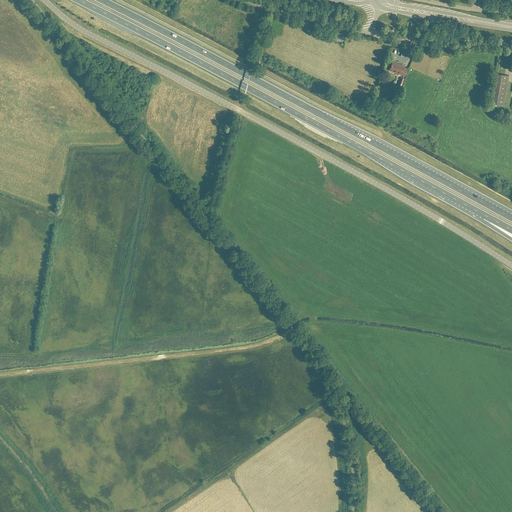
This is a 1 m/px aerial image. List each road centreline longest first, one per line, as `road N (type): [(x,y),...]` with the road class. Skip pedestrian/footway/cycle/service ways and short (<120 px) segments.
road 1 (unclassified): [(511,265),(415,205),(77,27),(44,0)]
road 2 (trunk): [(511,218),(100,0)]
road 3 (trunk): [(78,0),(485,215)]
road 4 (unclassified): [(511,45),(450,48),(367,32)]
road 5 (secondary): [(374,0),(511,27)]
road 6 (unclassified): [(367,32),(243,0)]
road 7 (secondary): [(511,27),(387,0)]
